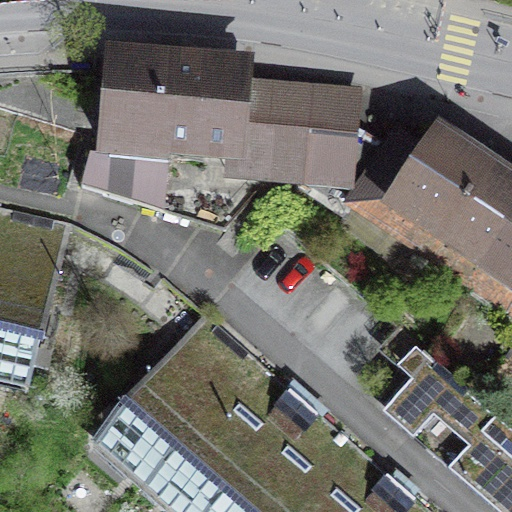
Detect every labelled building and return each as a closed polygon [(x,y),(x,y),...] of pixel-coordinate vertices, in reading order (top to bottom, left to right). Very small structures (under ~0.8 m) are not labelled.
[(332,100),(234,91),(236,71),(115,61),(107,160),(167,165),(168,148),(229,153),(227,179),(306,185),(309,143),(332,100)] [(432,155),(401,134),(355,204),(476,285),(511,231),(511,192),(440,144),(432,155)] [(70,225),(5,210),(0,228),(0,382),(31,390),(70,225)] [(511,231),(476,285),(509,306),(511,302),(511,231)] [(94,443),(145,487),(256,360),(205,316),(94,443)] [(145,487),(173,511),(209,511),(305,403),(256,360),(145,487)] [(511,511),(511,429),(431,360),(383,416),(413,442),(438,413),(474,443),(448,472),(494,511),(511,511)] [(209,511),(295,511),(354,445),(305,403),(209,511)] [(295,511),(381,511),(403,488),(354,445),(295,511)] [(381,511),(430,511),(403,488),(381,511)]
